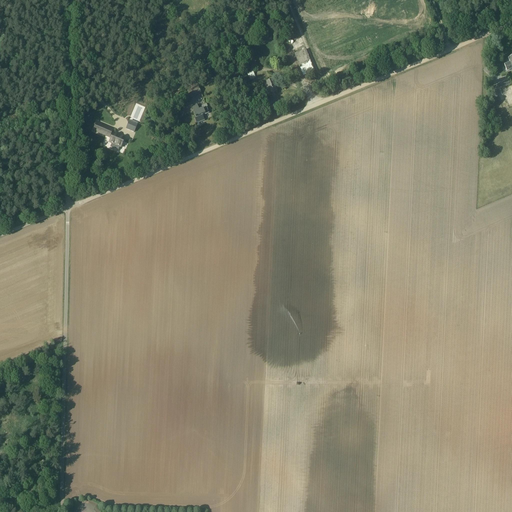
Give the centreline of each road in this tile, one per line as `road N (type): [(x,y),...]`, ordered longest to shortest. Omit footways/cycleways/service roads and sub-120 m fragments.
road 1 (track): [(0,235),(511,25)]
road 2 (unclassified): [(63,511),(69,0)]
